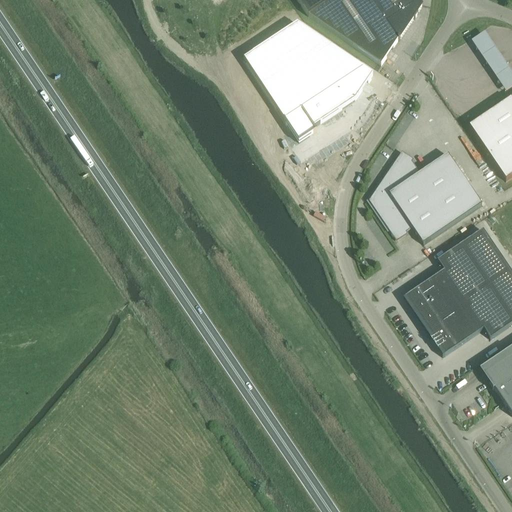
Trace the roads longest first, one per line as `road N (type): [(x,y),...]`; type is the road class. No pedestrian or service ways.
road 1 (unclassified): [(506,511),(360,297),(341,245),(351,172),(467,0)]
road 2 (trunk): [(332,511),(0,19)]
